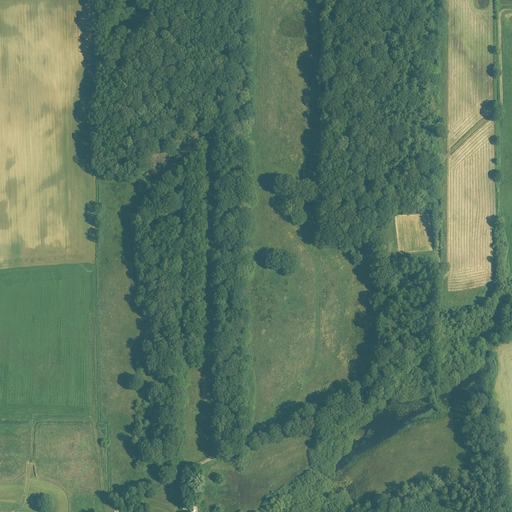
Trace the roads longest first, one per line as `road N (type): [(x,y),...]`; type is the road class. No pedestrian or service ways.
road 1 (track): [(112,511),(138,491),(370,390),(433,332),(441,146),(500,104),(499,14),(511,11)]
road 2 (track): [(415,0),(396,49),(395,90),(417,166),(438,205)]
road 3 (track): [(104,511),(91,313)]
